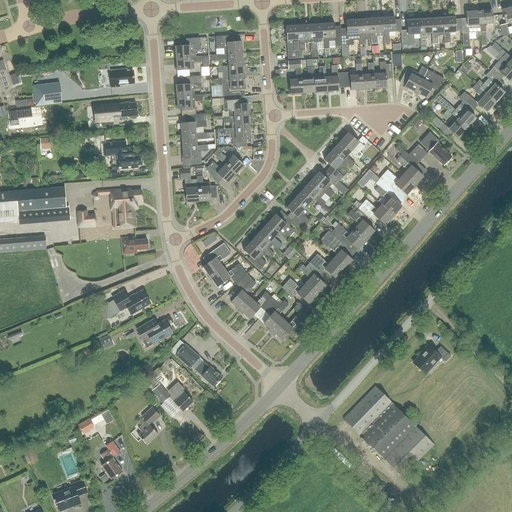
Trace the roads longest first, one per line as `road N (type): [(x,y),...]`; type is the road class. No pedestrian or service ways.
road 1 (tertiary): [(278,387),(511,128)]
road 2 (residential): [(316,424),(511,207)]
road 3 (unclassified): [(169,242),(148,9)]
road 4 (unclassified): [(278,387),(207,320),(169,242)]
road 5 (tertiary): [(142,511),(278,387)]
road 6 (residential): [(169,242),(222,218),(264,173),(269,116)]
road 7 (residential): [(29,31),(148,9)]
road 8 (unclassified): [(232,511),(316,424)]
